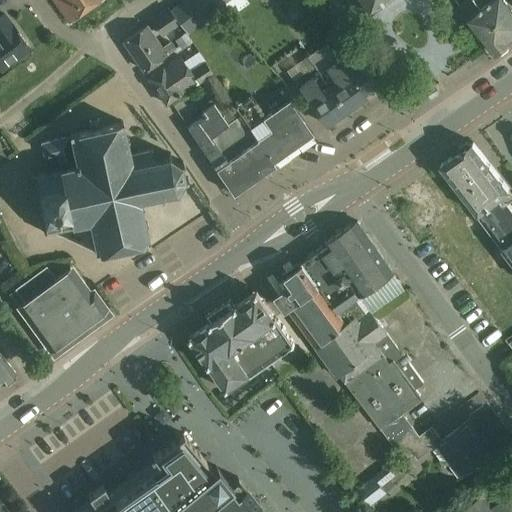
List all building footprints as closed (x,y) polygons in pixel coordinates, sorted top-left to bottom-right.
[(99,0),(53,0),(69,22),(99,0)] [(211,0),(185,0),(183,2),(191,12),(199,23),(209,16),(219,9),(217,6),(211,0)] [(348,0),(358,13),(366,7),(368,9),(380,0),(348,0)] [(475,0),(481,7),(467,19),(495,55),(511,43),(510,41),(511,39),(511,7),(506,0),(475,0)] [(150,19),(161,36),(179,24),(168,7),(150,19)] [(0,68),(1,69),(30,48),(13,25),(12,25),(4,14),(0,16),(0,68)] [(171,41),(161,47),(147,26),(123,41),(143,70),(166,54),(176,48),(171,41)] [(363,95),(363,94),(377,85),(360,60),(358,62),(345,42),(344,43),(336,32),(324,40),(337,60),(347,73),(348,73),(363,95)] [(181,94),(201,81),(212,74),(204,61),(189,70),(180,56),(163,67),(148,77),(166,104),(181,94)] [(337,60),(326,68),(335,80),(328,85),(345,111),(365,97),(363,94),(363,95),(348,73),(347,73),(337,60)] [(212,74),(201,81),(208,92),(219,85),(212,74)] [(345,111),(328,85),(320,91),(311,78),(299,87),(325,125),(345,111)] [(241,114),(244,120),(258,140),(272,161),(312,133),(288,99),(271,111),(266,115),(251,93),(234,104),(241,114)] [(232,107),(221,115),(213,104),(202,111),(205,115),(188,127),(202,148),(244,120),(241,114),(239,116),(232,107)] [(91,129),(72,133),(70,133),(70,134),(69,134),(70,136),(40,142),(45,161),(57,159),(59,166),(57,166),(58,169),(34,174),(37,189),(36,189),(42,216),(43,216),(46,232),(72,226),(89,222),(96,251),(95,251),(95,253),(97,253),(97,254),(117,249),(119,257),(129,255),(127,247),(148,242),(148,241),(149,241),(149,240),(148,240),(139,200),(176,191),(184,179),(181,165),(168,156),(132,164),(123,123),(122,122),(121,121),(120,122),(101,127),(99,119),(89,121),(91,129)] [(244,120),(202,148),(216,168),(258,140),(244,120)] [(258,140),(216,168),(215,169),(233,194),(274,165),(272,161),(258,140)] [(459,146),(458,152),(441,164),(480,212),(511,254),(511,206),(509,202),(511,200),(511,191),(510,189),(510,188),(473,141),(472,142),(467,141),(466,141),(459,146)] [(409,189),(386,207),(398,223),(401,221),(409,232),(407,233),(417,247),(421,244),(426,251),(423,253),(482,330),(511,306),(511,263),(470,209),(465,212),(433,170),(425,177),(424,176),(408,188),(409,189)] [(373,311),(360,294),(392,273),(357,222),(323,245),(323,246),(307,257),(308,259),(304,262),(337,309),(355,298),(368,315),(373,311)] [(282,273),(282,278),(287,285),(275,294),(285,308),(287,307),(337,378),(342,374),(398,451),(420,435),(404,413),(424,399),(416,388),(424,382),(373,311),(368,315),(355,298),(337,309),(304,262),(303,263),(298,262),(282,273)] [(15,288),(24,301),(17,307),(49,351),(92,320),(98,325),(113,314),(93,288),(90,291),(72,266),(56,278),(47,266),(15,288)] [(258,288),(224,311),(260,367),(295,343),(258,288)] [(260,367),(224,311),(190,334),(227,389),(260,367)] [(0,383),(15,371),(0,352),(0,383)] [(420,435),(398,451),(405,461),(415,454),(419,459),(439,444),(462,475),(494,451),(470,418),(442,439),(433,426),(420,435)] [(89,496),(66,511),(267,511),(238,476),(230,482),(216,465),(213,468),(183,432),(152,454),(153,455),(106,488),(103,484),(88,494),(89,496)] [(356,491),(368,507),(396,485),(392,479),(397,475),(389,465),(356,491)] [(465,497),(484,482),(476,473),(457,488),(465,497)] [(511,511),(511,489),(493,506),(482,495),(463,511),(511,511)]
